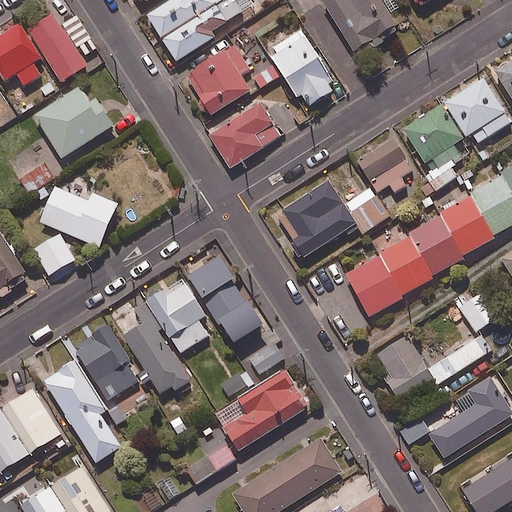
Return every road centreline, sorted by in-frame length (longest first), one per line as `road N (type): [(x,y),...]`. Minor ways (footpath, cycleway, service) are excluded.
road 1 (residential): [(422,511),(224,204)]
road 2 (residential): [(511,20),(224,204)]
road 3 (residential): [(224,204),(0,346)]
road 4 (residential): [(224,204),(96,0)]
